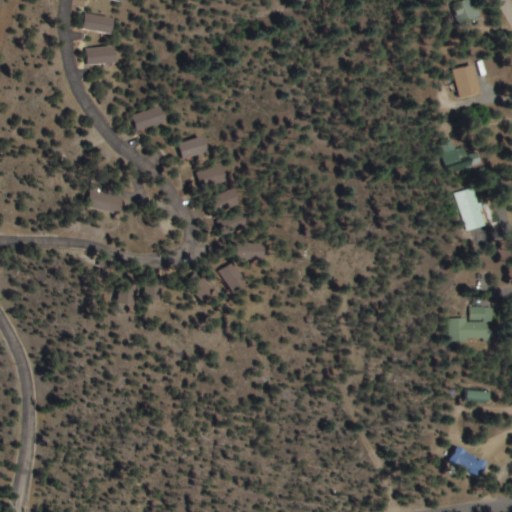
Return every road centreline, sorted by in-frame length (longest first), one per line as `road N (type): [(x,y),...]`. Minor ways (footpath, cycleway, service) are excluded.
road 1 (residential): [(17,511),(32,403),(23,362),(0,324),(56,21),(59,59),(96,131),(166,189),(186,219),(187,251),(155,264),(122,262),(88,244),(0,241)]
road 2 (residential): [(511,25),(500,33),(488,96),(511,436)]
